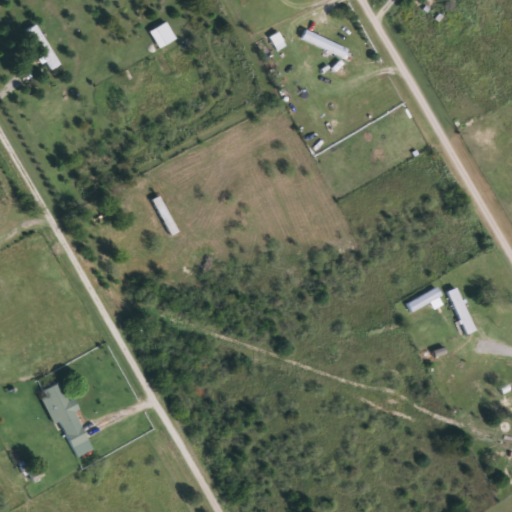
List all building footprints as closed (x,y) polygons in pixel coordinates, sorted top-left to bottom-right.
[(177,41),(170,23),(152,31),(160,49),(177,41)] [(58,65),(49,70),(25,30),(34,24),(58,65)] [(342,58),(300,38),(304,29),(346,49),(342,58)] [(287,47),(281,33),(272,37),(277,51),(287,47)] [(478,331),(457,288),(447,293),(463,326),(468,336),(478,331)] [(42,391),(58,383),(91,449),(75,456),(42,391)]
